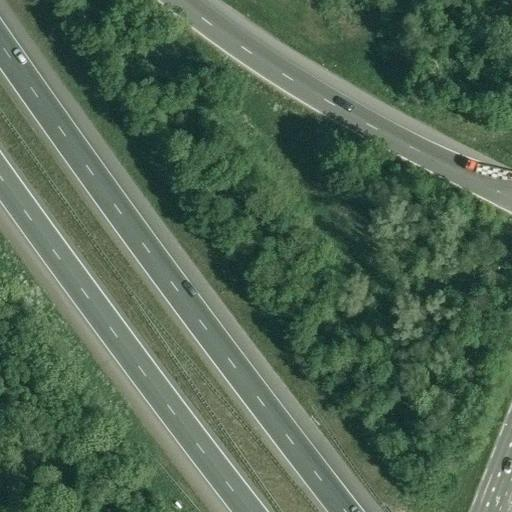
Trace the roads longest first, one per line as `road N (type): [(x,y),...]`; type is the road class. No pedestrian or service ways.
road 1 (motorway): [(346,511),(0,37)]
road 2 (motorway): [(0,172),(251,511)]
road 3 (motorway): [(511,196),(387,138),(215,32),(180,0)]
